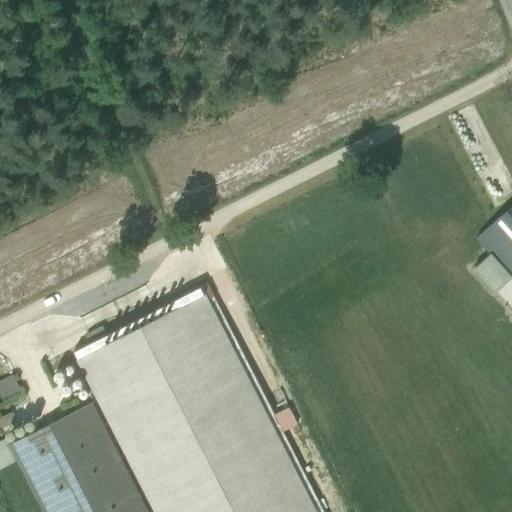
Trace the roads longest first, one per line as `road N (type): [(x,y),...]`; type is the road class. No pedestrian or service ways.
road 1 (unclassified): [(0,330),(511,69)]
road 2 (track): [(71,0),(174,241)]
